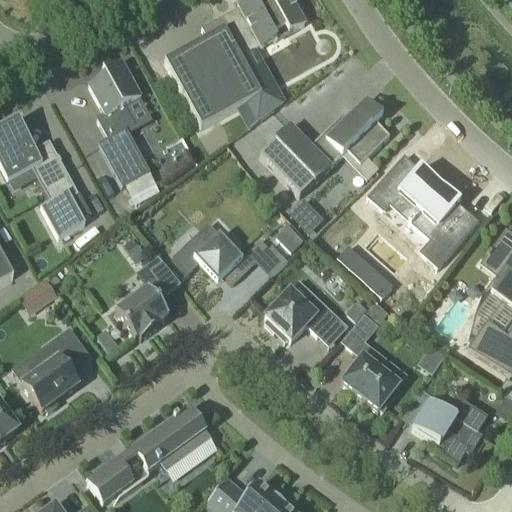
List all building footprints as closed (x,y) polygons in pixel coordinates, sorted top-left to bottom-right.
[(237,12),(217,23),(239,62),(249,57),(259,51),(260,52),(303,28),(296,16),(301,13),(293,0),(257,0),(253,3),(252,2),(236,10),(237,12)] [(259,100),(239,62),(217,23),(200,33),(206,42),(163,66),(200,132),(259,100)] [(249,57),(239,62),(259,100),(273,92),(262,71),(257,73),(249,57)] [(97,149),(121,192),(149,177),(125,134),(135,129),(124,111),(139,102),(120,67),(100,78),(102,82),(87,90),(104,120),(96,125),(106,143),(97,149)] [(263,102),(240,115),(249,131),(273,114),(267,104),(263,102)] [(273,147),(258,161),(298,202),(312,188),(313,189),(330,173),(329,172),(345,156),(359,170),(388,141),(375,127),(381,121),(365,104),(331,138),(328,134),(327,133),(308,151),(288,130),(272,146),(273,147)] [(23,130),(20,131),(16,124),(0,133),(0,176),(6,187),(31,174),(48,205),(39,210),(57,243),(84,228),(70,202),(77,198),(59,166),(60,165),(57,160),(53,162),(50,156),(53,154),(48,146),(32,155),(24,141),(28,139),(23,130)] [(403,161),(365,203),(366,204),(368,203),(381,215),(397,198),(420,218),(410,229),(430,247),(420,258),(435,272),(434,274),(435,275),(473,232),(452,213),(456,209),(446,200),(403,161)] [(292,218),(309,237),(324,224),(307,205),(292,218)] [(286,230),(274,241),(290,257),(301,246),(286,230)] [(511,314),(511,321),(501,336),(499,334),(498,335),(491,329),(481,343),(476,339),(466,353),(510,381),(511,377),(511,239),(504,234),(489,255),(488,254),(485,258),(486,259),(483,262),(484,262),(481,266),(496,277),(494,281),(495,282),(492,286),(496,288),(489,297),(511,314)] [(198,239),(172,263),(188,280),(198,270),(205,277),(216,288),(223,281),(229,286),(231,288),(235,287),(254,267),(269,254),(268,253),(267,253),(259,244),(258,245),(259,245),(240,263),(226,248),(217,239),(207,249),(198,239)] [(0,259),(0,287),(12,281),(0,259)] [(147,293),(144,289),(122,305),(125,309),(113,317),(133,345),(137,342),(140,345),(159,331),(157,328),(167,321),(156,306),(165,299),(166,299),(179,290),(178,289),(180,288),(157,261),(156,262),(160,267),(148,275),(156,286),(147,293)] [(37,289),(25,297),(35,310),(47,302),(37,289)] [(266,325),(263,328),(272,337),(276,334),(289,347),(304,331),(316,342),(335,321),(311,298),(301,308),(288,296),(263,322),(266,325)] [(355,304),(344,316),(354,325),(365,313),(355,304)] [(380,328),(388,317),(374,307),(366,318),(380,328)] [(340,347),(353,358),(376,331),(362,320),(340,347)] [(44,414),(46,418),(56,410),(54,407),(76,391),(63,372),(72,366),(73,368),(86,359),(68,334),(55,343),(60,351),(37,368),(41,374),(20,389),(40,417),(44,414)] [(104,334),(94,341),(106,359),(117,352),(104,334)] [(397,390),(385,380),(392,371),(367,352),(339,389),(352,398),(351,399),(363,408),(364,407),(376,417),(378,415),(381,416),(390,405),(387,403),(397,390)] [(511,387),(504,383),(497,396),(511,405),(511,387)] [(476,437),(486,422),(470,412),(461,407),(452,422),(427,406),(410,433),(442,453),(439,459),(456,470),(464,457),(468,460),(481,440),(476,437)] [(0,445),(1,445),(3,444),(15,435),(17,434),(16,432),(15,433),(0,411),(0,445)] [(179,461),(203,444),(204,441),(204,438),(200,434),(204,431),(192,419),(191,420),(187,415),(175,423),(175,422),(171,425),(171,426),(149,442),(147,439),(136,447),(138,450),(130,456),(146,477),(158,468),(163,475),(180,462),(179,461)] [(130,456),(86,488),(101,510),(120,496),(123,500),(145,484),(147,481),(146,477),(130,456)] [(226,484),(227,484),(226,483),(203,510),(204,511),(283,511),(284,511),(273,502),(272,502),(258,490),(257,489),(246,501),(226,484)]
